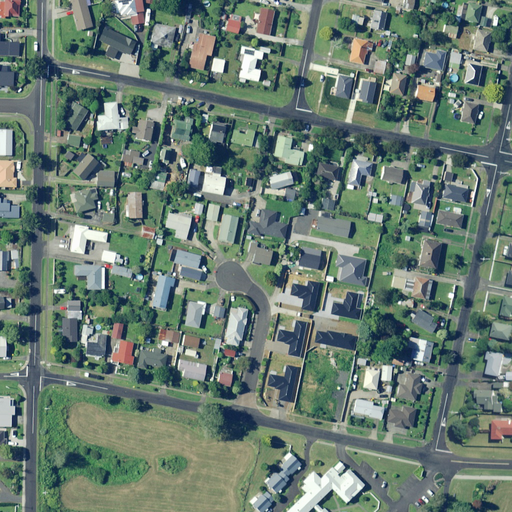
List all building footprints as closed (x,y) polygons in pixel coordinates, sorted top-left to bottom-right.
[(0,0),(0,16),(17,17),(17,0),(0,0)] [(91,27),(83,0),(67,0),(76,31),(91,27)] [(122,0),(109,2),(110,9),(115,9),(115,14),(119,13),(120,16),(128,15),(129,25),(143,23),(139,0),(122,0)] [(412,0),(403,0),(401,9),(411,11),(412,0)] [(459,17),(459,20),(464,21),(474,23),(476,14),(479,14),(480,6),(462,2),(459,17)] [(272,11),(260,9),(259,15),(254,14),(253,19),(257,20),(255,34),(267,36),(272,11)] [(385,13),(372,11),(369,29),(382,31),(385,13)] [(239,22),(227,19),(224,31),(236,34),(239,22)] [(175,29),(154,24),(149,44),(171,49),(175,29)] [(441,32),(448,34),(447,38),(454,39),(455,34),(457,27),(443,24),(441,32)] [(489,33),(476,30),(472,50),(485,53),(489,33)] [(214,37),(198,34),(195,44),(192,44),(186,68),(201,71),(205,55),(209,56),(214,37)] [(367,42),(352,39),(347,62),(362,65),(367,42)] [(0,56),(16,57),(17,43),(0,42),(0,56)] [(260,47),(258,52),(241,47),(237,61),(242,62),(238,78),(240,78),(239,82),(244,83),(245,79),(256,82),(259,71),(253,69),(255,59),(260,60),(262,53),(267,55),(269,50),(260,47)] [(460,55),(450,53),(448,63),(458,65),(460,55)] [(413,66),(415,55),(406,54),(404,65),(413,66)] [(223,61),(213,59),(210,72),(221,74),(223,61)] [(385,62),(375,60),(373,70),(383,72),(385,62)] [(479,67),(466,64),(462,84),(475,86),(479,67)] [(5,72),(5,66),(0,65),(0,86),(12,87),(12,72),(5,72)] [(404,76),(392,74),(388,93),(401,96),(404,76)] [(351,79),(338,77),(335,95),(347,98),(351,79)] [(432,89),(416,86),(414,99),(430,102),(432,89)] [(74,131),(86,110),(71,101),(66,109),(71,112),(63,125),(74,131)] [(467,102),(463,101),(459,122),(473,125),(477,104),(467,102)] [(116,115),(116,103),(103,104),(103,116),(95,116),(96,130),(128,129),(127,118),(120,118),(120,115),(116,115)] [(153,123),(137,120),(136,128),(131,128),(131,132),(135,133),(134,138),(149,141),(153,123)] [(191,124),(172,121),(169,138),(187,142),(191,124)] [(224,125),(210,123),(207,144),(220,146),(224,125)] [(0,155),(10,156),(11,131),(0,130),(0,155)] [(250,147),(253,131),(245,130),(244,135),(231,132),(229,143),(250,147)] [(111,133),(100,134),(100,145),(111,144),(111,133)] [(79,137),(67,135),(65,148),(77,150),(79,137)] [(260,138),(254,136),(251,147),(257,149),(260,138)] [(303,152),(289,150),(289,146),(293,147),(294,139),(276,136),(273,156),(285,159),(284,163),(300,166),(303,152)] [(169,149),(160,148),(158,159),(163,160),(162,163),(167,164),(169,149)] [(143,153),(129,150),(128,156),(122,154),(121,161),(125,162),(124,166),(131,167),(132,163),(141,165),(143,153)] [(73,155),(67,151),(63,157),(69,161),(73,155)] [(71,172),(81,181),(90,170),(97,163),(86,154),(71,172)] [(371,164),(351,160),(346,184),(357,186),(360,175),(368,177),(371,164)] [(0,187),(15,187),(16,162),(0,161),(0,187)] [(337,166),(318,162),(315,177),(334,181),(337,166)] [(220,177),(221,168),(213,166),(211,176),(204,175),(201,192),(221,195),(224,177),(220,177)] [(400,170),(382,167),(380,181),(398,184),(400,170)] [(199,171),(189,170),(186,186),(196,188),(199,171)] [(113,172),(96,171),(95,186),(112,187),(113,172)] [(166,174),(153,171),(149,188),(162,191),(166,174)] [(270,175),(270,178),(267,179),(270,190),(292,184),(289,172),(277,176),(277,173),(270,175)] [(428,182),(422,180),(421,185),(410,182),(408,192),(412,193),(409,203),(422,206),(428,182)] [(441,198),(450,200),(449,202),(453,203),(454,201),(464,203),(467,189),(444,184),(441,198)] [(96,199),(93,189),(73,194),(75,202),(71,203),(74,214),(94,209),(91,200),(96,199)] [(293,200),(294,190),(284,189),(283,199),(293,200)] [(140,218),(140,193),(126,193),(126,218),(140,218)] [(401,198),(389,196),(387,205),(400,206),(401,198)] [(0,216),(1,217),(0,218),(18,219),(18,218),(18,208),(16,208),(17,206),(8,206),(5,200),(3,200),(0,197),(0,216)] [(333,201),(321,199),(320,209),(332,211),(333,201)] [(202,205),(195,204),(193,214),(200,215),(202,205)] [(218,206),(208,204),(205,220),(215,222),(218,206)] [(275,213),(260,209),(257,223),(248,221),(246,234),(258,236),(258,238),(282,243),(286,225),(273,222),(275,213)] [(417,226),(431,228),(433,216),(429,216),(429,213),(419,211),(417,226)] [(114,216),(110,213),(102,213),(101,223),(114,224),(114,216)] [(189,219),(167,214),(164,227),(175,230),(173,238),(184,240),(189,219)] [(381,215),(368,214),(367,221),(380,223),(381,215)] [(237,218),(222,215),(216,241),(231,244),(237,218)] [(349,222),(316,217),(314,231),(331,234),(331,235),(347,238),(349,222)] [(68,239),(70,224),(65,221),(54,221),(53,237),(68,239)] [(68,252),(68,253),(82,255),(85,239),(105,243),(106,234),(87,230),(87,228),(73,225),(73,229),(70,228),(69,238),(66,251),(68,252)] [(157,230),(142,227),(139,237),(155,241),(157,230)] [(439,244),(422,240),(417,266),(434,270),(439,244)] [(264,245),(249,242),(247,253),(253,254),(251,262),(268,265),(271,251),(263,250),(264,245)] [(18,247),(10,247),(10,260),(13,260),(13,269),(19,269),(18,247)] [(199,257),(171,249),(167,261),(185,267),(182,279),(191,282),(195,268),(196,269),(199,257)] [(115,252),(101,250),(99,261),(112,264),(115,252)] [(0,271),(6,271),(5,270),(12,270),(12,262),(9,262),(9,253),(0,252),(0,271)] [(103,267),(73,266),(73,276),(85,276),(85,291),(103,291),(103,267)] [(131,270),(112,266),(110,274),(129,278),(131,270)] [(173,279),(157,276),(150,306),(156,308),(154,314),(163,316),(168,293),(170,287),(172,287),(173,279)] [(427,279),(414,277),(413,281),(393,277),(391,287),(410,291),(409,297),(427,300),(431,280),(427,279)] [(511,317),(511,315),(511,298),(505,297),(502,315),(511,317)] [(412,300),(402,299),(401,306),(411,308),(412,300)] [(82,301),(66,301),(66,318),(60,318),(60,336),(65,336),(65,342),(74,342),(75,320),(81,320),(82,301)] [(183,326),(197,328),(200,314),(202,315),(204,303),(196,302),(196,303),(188,302),(183,326)] [(224,309),(214,307),(212,316),(222,319),(224,309)] [(239,346),(246,310),(230,307),(224,338),(226,338),(225,343),(239,346)] [(437,321),(417,309),(410,322),(430,334),(437,321)] [(511,326),(495,322),(492,337),(511,340),(511,326)] [(122,325),(113,323),(110,338),(119,340),(122,325)] [(80,343),(84,344),(84,342),(87,342),(87,334),(91,334),(92,327),(82,326),(80,343)] [(178,333),(159,330),(157,340),(176,344),(178,333)] [(102,359),(105,335),(96,334),(95,344),(85,342),(84,357),(102,359)] [(198,338),(183,335),(181,345),(196,349),(198,338)] [(432,343),(408,338),(406,348),(414,350),(412,360),(427,363),(432,343)] [(132,344),(118,341),(116,355),(111,354),(109,361),(130,365),(132,357),(130,356),(132,344)] [(165,355),(139,350),(135,367),(144,369),(145,364),(163,368),(165,355)] [(504,354),(488,351),(486,359),(490,360),(487,374),(499,377),(504,354)] [(391,356),(390,364),(410,367),(411,359),(391,356)] [(205,365),(178,360),(176,371),(182,372),(181,377),(202,381),(205,365)] [(326,363),(310,360),(305,389),(321,392),(326,363)] [(392,367),(381,366),(380,380),(390,382),(392,367)] [(230,374),(219,372),(216,385),(228,387),(230,374)] [(419,376),(406,374),(404,386),(398,385),(396,397),(414,401),(415,393),(418,393),(420,384),(417,383),(419,376)] [(496,391),(475,390),(475,399),(478,399),(478,404),(486,405),(485,410),(495,410),(495,412),(503,412),(503,403),(498,403),(498,396),(496,396),(496,391)] [(0,426),(9,427),(10,415),(13,415),(13,399),(0,398),(0,426)] [(372,403),(355,400),(352,413),(367,416),(367,417),(380,420),(382,408),(371,406),(372,403)] [(414,410),(402,407),(401,412),(388,410),(386,423),(393,424),(393,427),(403,429),(403,426),(411,427),(414,410)] [(504,435),(511,435),(511,420),(494,421),(493,439),(504,440),(504,435)] [(285,473),(293,465),(282,454),(273,463),(276,465),(267,474),(265,472),(256,481),(267,491),(276,482),(274,480),(283,471),(285,473)] [(301,490),(279,511),(300,511),(325,488),(339,502),(359,483),(333,458),(314,477),(308,471),(295,484),(301,490)] [(262,511),(274,501),(265,492),(256,500),(253,497),(248,502),(257,511),(262,511)]
